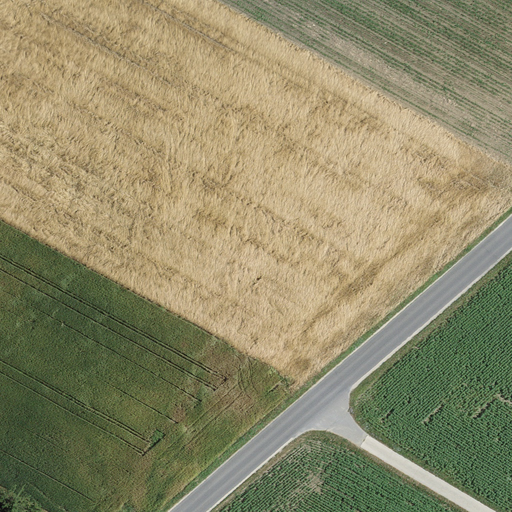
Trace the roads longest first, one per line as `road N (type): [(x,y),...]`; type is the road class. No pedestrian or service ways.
road 1 (unclassified): [(191,511),(511,228)]
road 2 (track): [(303,413),(473,511)]
